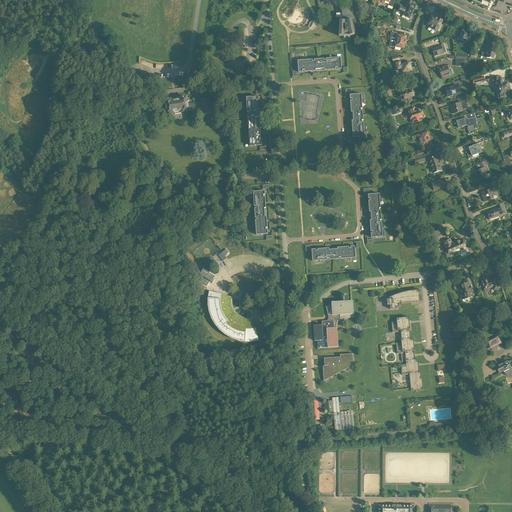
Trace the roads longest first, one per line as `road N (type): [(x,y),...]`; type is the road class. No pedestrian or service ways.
road 1 (unclassified): [(267,20),(253,32),(247,59),(178,91),(98,76),(31,29),(0,20)]
road 2 (unclassified): [(289,310),(267,20)]
road 3 (residential): [(495,254),(475,232),(416,42),(416,24),(431,0)]
road 4 (residential): [(289,310),(346,282),(433,273),(495,254)]
road 5 (unclassified): [(299,439),(289,310)]
